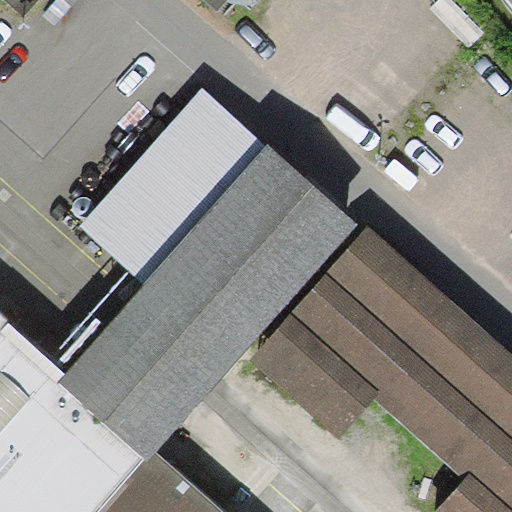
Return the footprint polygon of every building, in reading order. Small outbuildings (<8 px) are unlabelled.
[(5,0),(27,19),(44,0),(5,0)] [(191,0),(218,24),(239,0),(191,0)] [(511,511),(511,343),(206,72),(81,212),(159,281),(88,360),(170,433),(248,346),(349,436),(377,404),(467,485),(442,511),(511,511)] [(511,135),(464,93),(397,167),(511,269),(511,135)] [(88,360),(0,283),(0,511),(260,511),(170,433),(88,360)]
